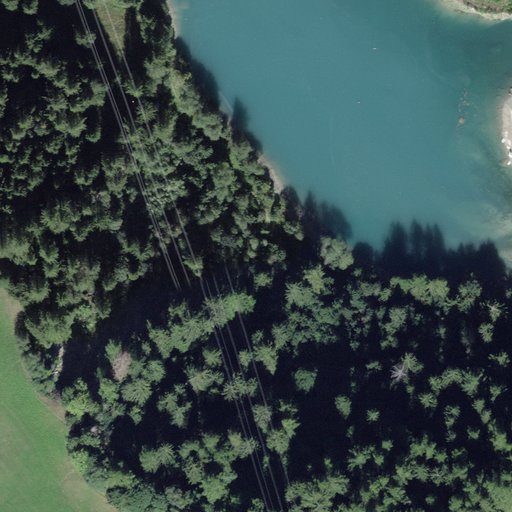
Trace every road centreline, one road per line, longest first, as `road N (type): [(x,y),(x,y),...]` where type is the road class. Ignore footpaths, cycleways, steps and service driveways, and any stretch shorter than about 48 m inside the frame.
road 1 (track): [(199,511),(114,453),(98,382),(107,379),(137,416),(187,429),(306,439),(431,410),(315,333),(360,340),(425,319),(478,331),(511,327)]
road 2 (track): [(156,0),(171,89),(290,253),(315,272),(511,309)]
